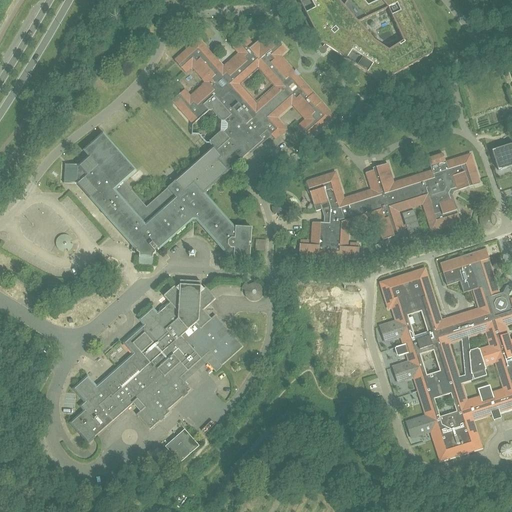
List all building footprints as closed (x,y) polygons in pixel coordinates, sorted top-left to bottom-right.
[(298,0),(302,7),(305,14),(319,40),(319,41),(320,42),(321,43),(322,43),(322,44),(324,45),(322,47),(321,47),(320,47),(319,48),(318,49),(318,50),(318,51),(318,52),(319,53),(320,54),(321,54),(322,54),(323,54),(324,54),(325,53),(325,52),(326,51),(326,50),(329,48),(329,49),(356,66),(364,72),(375,79),(376,80),(377,80),(378,81),(379,81),(381,81),(382,81),(383,81),(384,81),(385,80),(386,80),(428,56),(429,56),(430,55),(431,53),(432,52),(432,51),(433,50),(433,48),(433,47),(433,45),(432,44),(411,0),(298,0)] [(103,134),(84,151),(89,157),(79,166),(65,165),(64,184),(77,184),(132,246),(132,247),(136,251),(137,253),(138,253),(137,253),(139,255),(139,257),(139,265),(152,266),(153,258),(153,255),(156,253),(158,251),(159,250),(193,220),(196,220),(223,251),(225,253),(225,254),(225,259),(233,260),(233,261),(250,262),(252,228),(233,227),(204,193),(249,153),(270,134),(272,136),(275,140),(286,130),(276,118),(292,104),(305,120),(299,126),(310,138),(333,117),(309,89),(294,72),(280,56),(286,50),(276,38),(266,46),(260,39),(253,46),(245,36),(233,47),(239,54),(223,68),(198,40),(175,61),(185,73),(192,67),(206,83),(190,97),(184,90),(172,101),(193,124),(209,111),(211,111),(221,121),(220,132),(210,141),(209,144),(213,148),(179,178),(177,180),(146,207),(132,191),(124,182),(136,171),(103,134)] [(511,144),(492,151),(498,171),(511,166),(511,144)] [(299,245),(299,257),(358,260),(359,248),(358,248),(358,244),(350,243),(350,248),(347,248),(348,228),(376,219),(383,240),(405,233),(404,230),(407,229),(409,237),(421,234),(413,211),(402,214),(405,225),(403,226),(398,212),(423,205),(431,231),(460,221),(452,197),(450,198),(448,194),(451,190),(454,189),(455,192),(468,188),(473,186),(480,184),(470,155),(446,163),(443,154),(428,159),(431,171),(393,183),(387,164),(376,167),(377,172),(373,173),(373,171),(366,173),(369,183),(373,182),(375,189),(371,190),(344,199),(335,173),(306,182),(308,189),(310,193),(314,207),(315,212),(322,210),(324,217),(324,223),(313,223),(311,246),(309,245),(309,241),(300,240),(300,245),(299,245)] [(285,194),(284,181),(275,182),(276,195),(285,194)] [(278,214),(278,217),(280,217),(282,217),(285,216),(287,215),(288,213),(289,211),(290,208),(290,206),(289,204),(287,202),(285,200),(283,199),(281,199),(278,199),(276,200),(275,201),(273,202),(276,204),(275,206),(271,206),(271,207),(271,210),(272,212),(273,214),(274,215),(276,213),(278,214)] [(74,245),(74,244),(74,242),(73,241),(73,239),(72,238),(71,237),(70,236),(69,236),(67,235),(66,235),(64,235),(63,235),(62,236),(60,237),(59,238),(58,239),(58,240),(57,241),(57,243),(57,244),(57,246),(58,247),(58,248),(59,249),(60,250),(62,251),(63,252),(64,252),(66,252),(67,252),(68,251),(70,251),(71,250),(72,249),(73,248),(73,246),(74,245)] [(266,241),(256,240),(255,251),(265,251),(266,241)] [(476,314),(455,321),(455,322),(451,324),(450,322),(439,326),(435,313),(438,312),(433,295),(425,269),(380,283),(389,309),(392,308),(396,322),(388,324),(380,327),(383,337),(391,334),(393,340),(401,337),(402,341),(404,340),(406,345),(404,345),(396,348),(399,357),(407,354),(408,354),(410,358),(408,358),(409,362),(401,365),(392,368),(396,378),(404,375),(406,380),(414,378),(418,391),(419,396),(426,417),(414,420),(406,423),(409,433),(417,431),(419,436),(430,432),(436,452),(439,462),(480,448),(477,439),(472,421),(491,415),(493,418),(498,416),(497,413),(499,412),(511,408),(511,340),(509,341),(505,326),(504,323),(509,322),(510,325),(511,323),(511,299),(510,300),(509,295),(510,291),(506,289),(504,293),(499,294),(488,260),(489,259),(486,250),(462,258),(440,264),(447,286),(460,282),(463,293),(473,290),(477,302),(480,301),(483,312),(476,314)] [(501,263),(499,255),(491,257),(493,265),(501,263)] [(163,297),(169,302),(170,303),(157,315),(152,309),(140,320),(145,325),(124,344),(136,357),(99,390),(87,377),(74,389),(85,402),(81,406),(85,411),(71,423),(78,432),(84,426),(94,438),(137,400),(144,408),(137,415),(150,430),(170,412),(168,410),(191,390),(180,378),(209,353),(221,367),(243,347),(215,315),(211,319),(203,311),(216,300),(205,288),(203,290),(201,287),(201,282),(180,281),(180,285),(177,288),(175,286),(163,297)] [(260,300),(262,298),(263,296),(263,293),(263,291),(262,288),(261,286),(259,285),(257,284),(255,284),(252,284),(250,284),(248,285),(247,286),(246,288),(246,289),(245,290),(245,292),(245,295),(246,297),(247,299),(249,301),(251,302),(253,302),(256,302),(258,301),(260,300)] [(179,464),(198,447),(183,431),(164,448),(179,464)] [(502,446),(500,449),(500,452),(502,455),(504,457),(508,458),(511,457),(511,455),(511,445),(508,444),(505,444),(502,446)]
